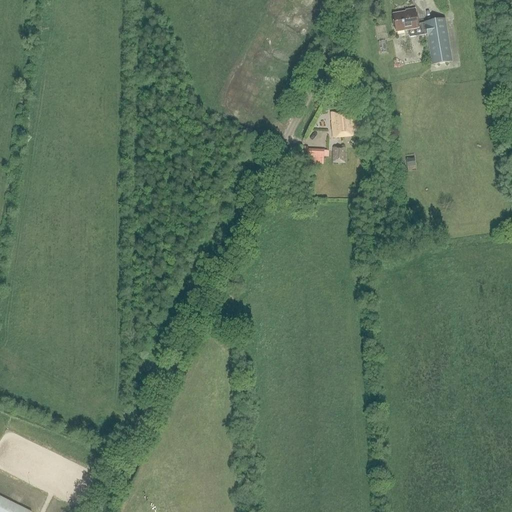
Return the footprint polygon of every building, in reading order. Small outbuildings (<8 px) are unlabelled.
[(409,37),(426,34),(432,65),(452,62),(445,19),(424,23),(424,24),(418,25),(415,11),(393,14),(396,32),(408,30),(409,37)] [(334,138),(355,136),(354,117),(351,117),(350,106),(341,107),(342,112),(331,113),(334,138)] [(332,148),(332,163),(345,164),(346,148),(332,148)] [(310,149),(309,164),(323,164),(323,157),(328,157),(329,151),(324,151),(324,150),(310,149)] [(414,159),(406,160),(407,167),(415,166),(414,159)] [(30,511),(0,496),(0,511),(30,511)]
